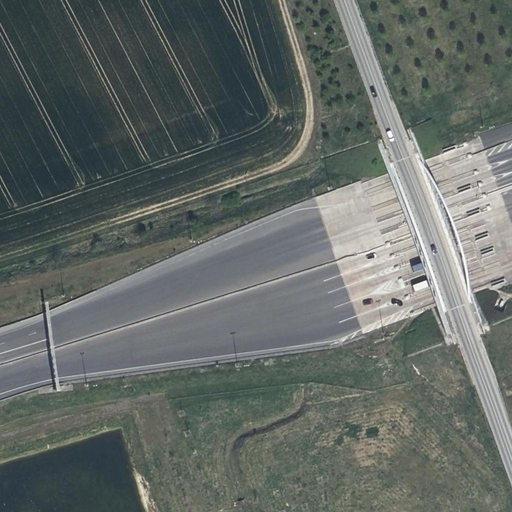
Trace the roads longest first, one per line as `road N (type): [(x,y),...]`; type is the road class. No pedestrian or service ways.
road 1 (tertiary): [(344,0),(511,460)]
road 2 (track): [(0,254),(147,212),(296,154),(309,105),(280,0)]
road 3 (motorway): [(55,363),(436,263)]
road 4 (motorway): [(408,193),(124,305)]
road 5 (motorway): [(124,305),(73,335),(0,358)]
road 6 (motorway): [(124,305),(0,341)]
